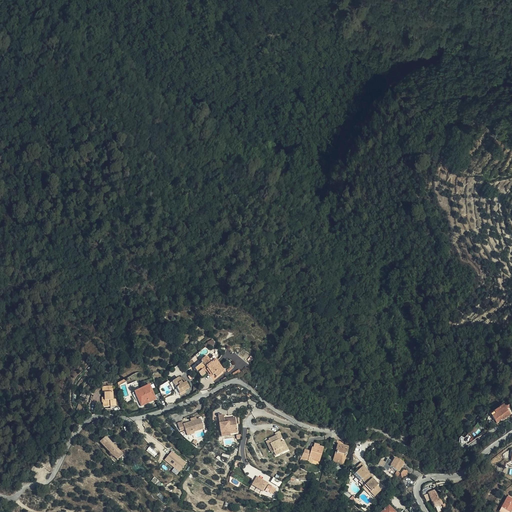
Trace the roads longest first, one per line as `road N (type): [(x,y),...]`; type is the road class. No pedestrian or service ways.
road 1 (residential): [(511,419),(462,450),(429,453),(383,432),(306,426),(234,382),(140,418),(92,418),(78,425),(49,479),(0,497)]
road 2 (tertiary): [(511,433),(465,468),(422,479),(415,487),(425,511)]
